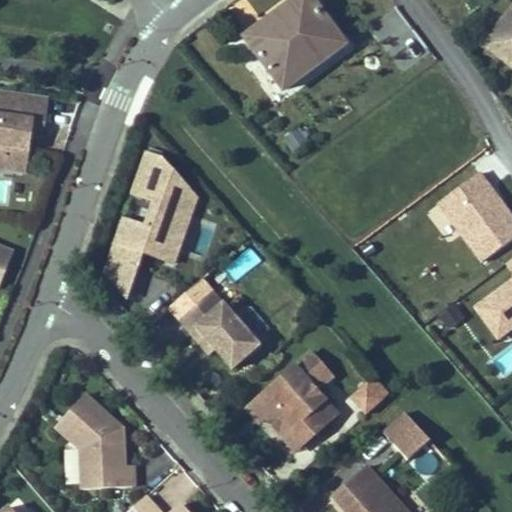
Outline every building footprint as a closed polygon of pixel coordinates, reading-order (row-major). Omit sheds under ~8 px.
[(272,35),(314,4),(310,0),(297,0),(264,25),(272,35)] [(284,90),(344,45),(314,4),(272,35),(264,25),(245,39),(284,90)] [(511,8),(484,45),(511,66),(511,8)] [(30,136),(32,122),(16,119),(20,94),(1,91),(0,99),(0,168),(25,172),(30,136)] [(41,137),(47,97),(20,94),(16,119),(32,122),(30,136),(41,137)] [(161,260),(176,217),(197,199),(161,159),(147,154),(133,195),(154,202),(145,227),(124,220),(105,274),(127,298),(143,253),(161,260)] [(511,210),(480,170),(426,213),(450,242),(460,234),(483,262),(511,239),(511,210)] [(174,264),(197,199),(176,217),(161,260),(174,264)] [(244,282),(258,254),(241,245),(227,274),(244,282)] [(0,281),(11,253),(0,248),(0,281)] [(511,259),(504,265),(511,274),(511,276),(473,306),(499,340),(511,330),(511,259)] [(259,346),(212,293),(180,321),(192,334),(198,329),(216,350),(232,369),(259,346)] [(216,350),(198,329),(192,334),(210,355),(216,350)] [(338,416),(317,392),(333,378),(311,353),(253,404),(265,418),(284,439),(287,435),(300,449),(338,416)] [(365,413),(391,393),(376,375),(351,395),(365,413)] [(125,467),(124,444),(119,444),(119,435),(123,430),(85,395),(56,428),(80,450),(82,490),(134,488),(133,466),(125,467)] [(265,418),(253,404),(248,409),(260,423),(265,418)] [(407,461),(430,441),(405,413),(383,433),(407,461)] [(412,458),(426,479),(447,464),(433,443),(412,458)] [(356,455),(324,488),(331,495),(363,463),(356,455)] [(405,511),(366,468),(332,498),(344,511),(405,511)] [(187,511),(181,505),(173,511),(159,511),(146,497),(128,511),(187,511)]
